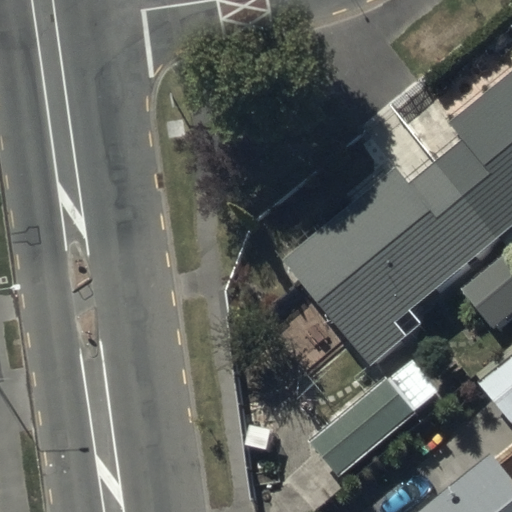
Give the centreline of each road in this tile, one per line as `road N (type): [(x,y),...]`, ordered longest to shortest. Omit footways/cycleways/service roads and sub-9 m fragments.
road 1 (tertiary): [(46,25),(114,511)]
road 2 (unclassified): [(213,0),(46,25)]
